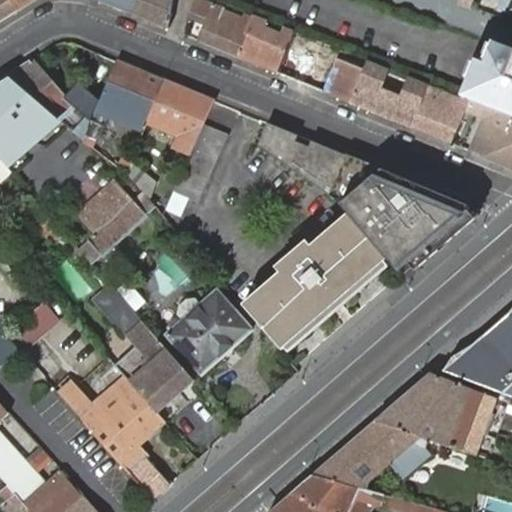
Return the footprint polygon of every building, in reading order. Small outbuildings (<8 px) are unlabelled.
[(0,0),(0,23),(19,12),(11,0),(0,0)] [(37,0),(11,0),(19,12),(37,0)] [(167,29),(173,0),(98,0),(98,1),(167,29)] [(241,59),(256,18),(248,15),(246,20),(223,11),(222,7),(202,0),(191,0),(190,12),(209,20),(201,43),(216,49),(241,59)] [(499,0),(495,9),(503,14),(509,0),(499,0)] [(511,0),(509,0),(503,14),(511,18),(511,0)] [(291,37),(293,32),(283,28),(282,32),(265,26),(267,22),(256,18),(241,59),(277,73),(288,45),(291,37)] [(277,73),(324,91),(339,52),(330,48),(325,59),(301,50),(288,45),(277,73)] [(511,52),(497,47),(489,69),(478,65),(466,99),(481,104),(511,116),(511,52)] [(352,103),(364,72),(343,64),(348,53),(340,50),(339,52),(324,91),(352,103)] [(116,60),(98,102),(92,116),(142,135),(148,122),(163,80),(116,60)] [(31,61),(6,77),(62,120),(72,108),(83,116),(74,129),(84,138),(92,116),(98,102),(77,84),(64,97),(31,61)] [(411,127),(423,99),(404,91),(406,84),(391,78),(393,70),(381,66),(379,71),(366,66),(364,72),(352,103),(411,127)] [(0,158),(10,169),(59,126),(4,78),(0,80),(0,158)] [(216,102),(163,80),(148,122),(180,137),(175,149),(191,157),(206,125),(210,115),(216,102)] [(481,104),(466,99),(428,84),(423,99),(411,127),(453,144),(468,109),(477,113),(481,104)] [(511,116),(481,104),(477,113),(485,116),(495,120),(489,136),(479,131),(470,152),(511,168),(511,116)] [(485,116),(479,131),(489,136),(495,120),(485,116)] [(206,125),(191,157),(174,194),(188,201),(199,205),(229,135),(206,125)] [(328,197),(346,157),(283,131),(268,125),(259,147),(272,156),(301,176),(328,197)] [(132,164),(127,177),(130,180),(137,188),(143,195),(151,179),(132,164)] [(404,199),(374,226),(378,228),(402,256),(445,219),(458,236),(483,214),(409,183),(408,184),(399,192),(404,199)] [(82,223),(93,237),(135,202),(123,188),(113,185),(94,203),(94,213),(82,223)] [(188,201),(174,194),(167,211),(181,217),(188,201)] [(135,202),(93,237),(94,238),(89,242),(104,259),(149,219),(135,202)] [(241,307),(281,352),(326,314),(317,302),(327,294),(336,305),(384,263),(348,215),(241,307)] [(59,255),(69,244),(44,221),(34,233),(59,255)] [(378,228),(374,226),(368,231),(395,262),(402,256),(378,228)] [(28,268),(16,254),(0,268),(12,283),(28,268)] [(136,351),(116,369),(125,380),(156,415),(195,380),(111,285),(93,301),(136,351)] [(202,375),(252,331),(217,291),(200,306),(194,299),(188,297),(179,306),(179,312),(183,319),(167,333),(202,375)] [(326,314),(336,305),(327,294),(317,302),(326,314)] [(511,316),(459,362),(511,382),(511,316)] [(27,325),(11,338),(20,348),(34,364),(44,356),(31,340),(36,335),(27,325)] [(0,365),(16,352),(0,332),(0,365)] [(511,401),(511,382),(459,362),(444,374),(511,401)] [(494,400),(428,374),(373,422),(428,440),(473,454),(480,437),(456,427),(466,404),(489,413),(494,400)] [(156,415),(125,380),(115,389),(125,402),(101,423),(91,410),(81,418),(153,500),(169,485),(145,459),(148,456),(140,446),(159,429),(151,419),(156,415)] [(0,400),(0,421),(10,412),(0,400)] [(480,437),(489,413),(466,404),(456,427),(480,437)] [(373,422),(311,476),(352,487),(383,460),(403,443),(424,450),(428,440),(373,422)] [(98,511),(64,474),(64,473),(48,486),(1,433),(0,434),(0,478),(8,487),(29,511),(98,511)] [(396,474),(424,450),(403,443),(383,460),(396,474)] [(311,476),(269,511),(365,511),(368,507),(387,511),(428,511),(430,508),(352,487),(311,476)] [(0,502),(8,511),(29,511),(8,487),(0,493),(0,502)]
